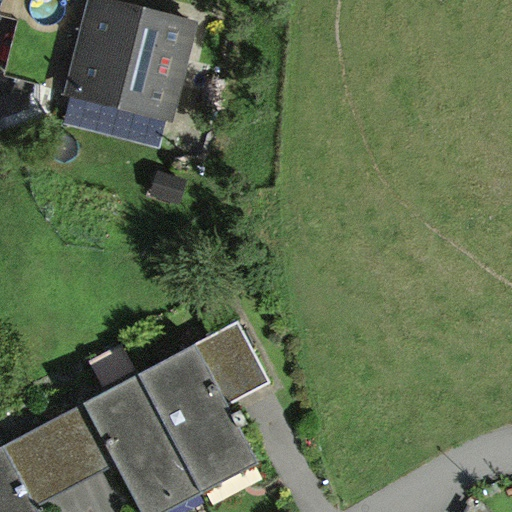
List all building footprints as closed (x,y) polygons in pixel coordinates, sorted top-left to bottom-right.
[(198,21),(118,0),(87,0),(63,94),(71,96),(166,121),(173,122),(198,21)] [(159,147),(166,121),(71,96),(64,122),(159,147)] [(239,321),(196,344),(229,405),(272,383),(239,321)] [(196,344),(140,372),(204,491),(258,460),(236,419),(229,405),(196,344)] [(140,372),(83,403),(115,463),(122,473),(142,511),(163,511),(204,491),(140,372)] [(83,403),(2,446),(34,506),(115,463),(83,403)] [(2,446),(0,447),(0,511),(37,511),(34,506),(2,446)]
